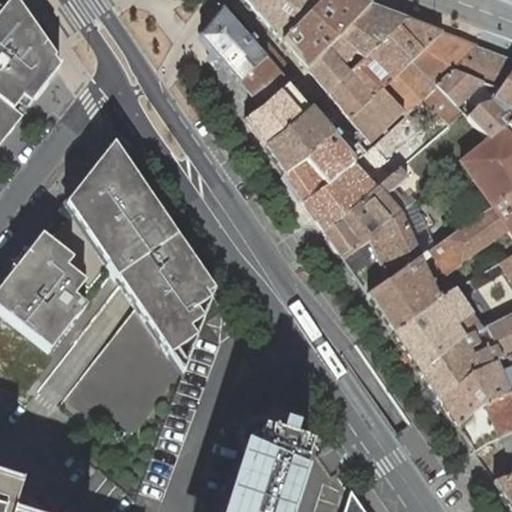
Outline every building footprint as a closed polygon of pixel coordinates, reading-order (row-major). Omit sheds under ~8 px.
[(0,0),(0,144),(19,120),(12,114),(22,101),(29,107),(58,69),(52,60),(39,52),(43,50),(7,0),(0,0)] [(244,0),(282,43),(324,0),(244,0)] [(351,0),(324,0),(282,43),(308,73),(369,7),(369,6),(351,0)] [(227,5),(222,11),(239,31),(246,25),(227,5)] [(369,7),(308,73),(327,95),(347,76),(351,73),(363,62),(406,21),(369,6),(369,7)] [(239,31),(222,11),(201,38),(201,40),(239,85),(265,61),(273,52),(269,48),(263,50),(259,54),(239,31)] [(441,34),(406,21),(363,62),(351,73),(374,98),(441,34)] [(477,48),(441,34),(374,98),(349,121),(369,146),(403,114),(405,116),(415,107),(422,100),(436,87),(477,48)] [(511,60),(502,57),(477,48),(436,87),(453,104),(456,107),(470,94),(481,105),(467,119),(490,141),(501,132),(506,128),(511,123),(511,60)] [(265,61),(239,85),(260,110),(287,86),(296,78),(273,52),(265,61)] [(347,76),(327,95),(349,121),(374,98),(351,73),(347,76)] [(287,86),(260,110),(244,120),(264,149),(283,137),(309,112),(287,86)] [(470,94),(456,107),(463,114),(467,119),(481,105),(470,94)] [(456,107),(453,104),(438,117),(448,127),(463,114),(456,107)] [(415,107),(405,116),(372,148),(366,153),(353,164),(325,187),(303,205),(322,233),(348,214),(374,192),(365,181),(357,172),(378,153),(386,162),(420,132),(416,128),(426,118),(415,107)] [(283,137),(264,149),(283,177),(304,162),(331,138),(309,112),(283,137)] [(355,146),(340,129),(331,138),(304,162),(283,177),(303,205),(325,187),(353,164),(366,153),(358,143),(355,146)] [(399,170),(430,143),(420,132),(386,162),(365,181),(374,192),(399,170)] [(511,142),(501,132),(490,141),(461,165),(483,196),(492,209),(507,231),(511,236),(511,142)] [(119,157),(112,147),(97,166),(110,157),(112,161),(119,157)] [(192,264),(119,157),(112,161),(110,157),(97,166),(0,289),(0,316),(48,354),(110,276),(127,300),(182,377),(212,294),(192,264)] [(407,179),(399,170),(374,192),(348,214),(322,233),(342,261),(371,241),(401,214),(385,198),(392,192),(407,179)] [(403,212),(407,209),(392,192),(385,198),(401,214),(403,212)] [(492,209),(483,196),(472,204),(481,216),(492,209)] [(492,209),(481,216),(419,260),(419,261),(367,298),(392,334),(438,301),(441,300),(440,298),(437,299),(432,287),(445,277),(460,267),(459,266),(507,231),(492,209)] [(408,222),(403,212),(401,214),(371,241),(342,261),(367,298),(419,261),(419,260),(410,240),(402,225),(408,222)] [(402,225),(410,240),(425,232),(418,217),(408,222),(402,225)] [(441,300),(454,292),(445,277),(432,287),(437,299),(440,298),(441,300)] [(481,331),(454,292),(441,300),(438,301),(392,334),(420,374),(458,343),(481,331)] [(511,315),(481,331),(458,343),(420,374),(439,403),(470,377),(511,357),(511,315)] [(511,357),(470,377),(439,403),(456,428),(478,410),(511,394),(511,357)] [(511,433),(511,394),(478,410),(456,428),(474,454),(486,445),(496,441),(501,438),(511,433)] [(286,511),(305,452),(287,446),(292,433),(259,423),(251,424),(247,428),(244,431),(242,438),(242,443),(244,447),(244,448),(246,450),(247,452),(249,453),(251,454),(253,455),(246,478),(239,475),(231,499),(239,502),(235,511),(233,511),(228,510),(227,511),(286,511)] [(511,433),(501,438),(511,464),(511,433)] [(499,448),(496,441),(486,445),(489,452),(499,448)] [(244,447),(222,511),(227,511),(228,510),(233,511),(235,511),(239,502),(231,499),(239,475),(246,478),(253,455),(251,454),(249,453),(247,452),(246,450),(244,448),(244,447)] [(511,474),(494,483),(511,509),(511,474)] [(0,511),(13,511),(18,497),(0,491),(0,511)] [(362,511),(350,493),(343,511),(362,511)]
